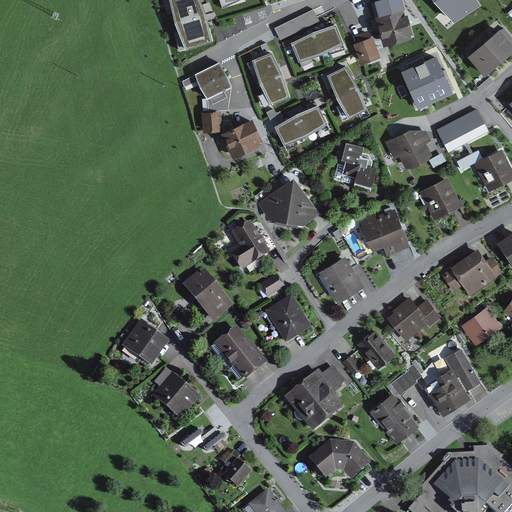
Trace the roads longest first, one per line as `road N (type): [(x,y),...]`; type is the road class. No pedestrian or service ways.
road 1 (residential): [(235,419),(443,245),(511,207)]
road 2 (residential): [(511,386),(347,511)]
road 3 (residential): [(209,168),(152,0)]
road 4 (residential): [(192,64),(320,0)]
